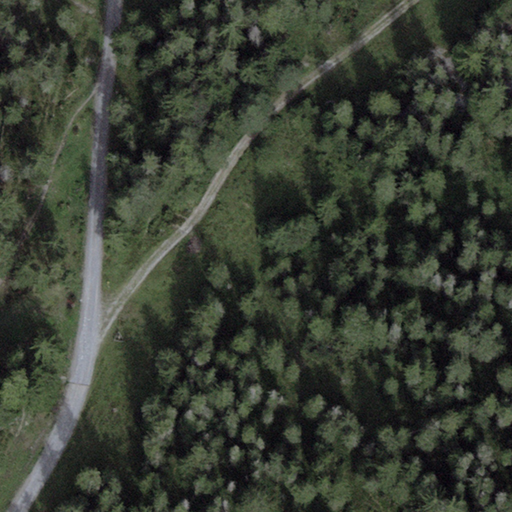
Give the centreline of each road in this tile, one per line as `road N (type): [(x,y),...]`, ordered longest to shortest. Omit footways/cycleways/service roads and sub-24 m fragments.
road 1 (track): [(19,511),(63,440),(91,338),(115,0)]
road 2 (track): [(91,338),(145,267),(194,221),(252,125),(412,0)]
